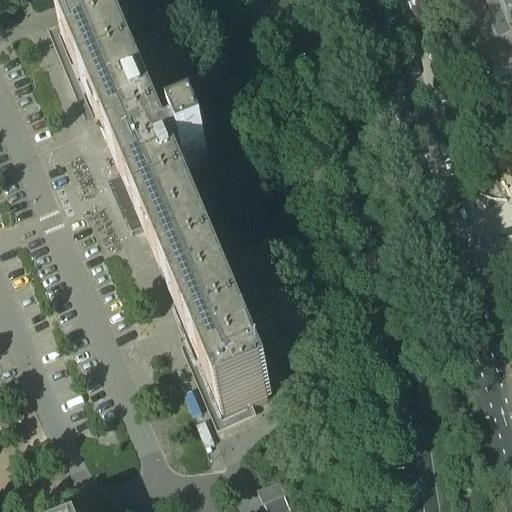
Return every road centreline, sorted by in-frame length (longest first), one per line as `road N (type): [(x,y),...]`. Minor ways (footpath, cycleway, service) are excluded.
road 1 (secondary): [(298,0),(376,263),(421,511)]
road 2 (secondary): [(511,455),(468,301),(354,0)]
road 3 (residential): [(0,102),(159,491)]
road 4 (residential): [(123,495),(87,491),(75,477),(0,295)]
